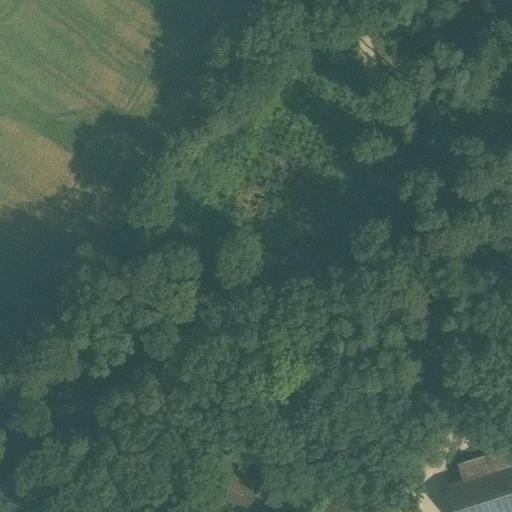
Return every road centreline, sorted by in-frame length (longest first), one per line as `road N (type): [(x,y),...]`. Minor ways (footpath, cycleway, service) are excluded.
road 1 (track): [(347,0),(443,316),(451,368)]
road 2 (track): [(451,368),(439,464),(410,511)]
